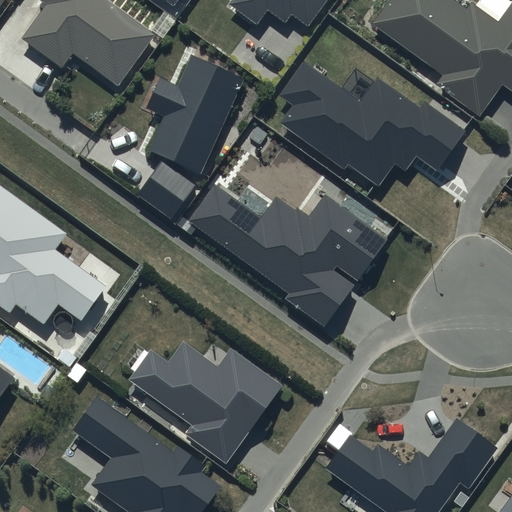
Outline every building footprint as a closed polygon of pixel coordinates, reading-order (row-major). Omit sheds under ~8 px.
[(153,36),(105,0),(38,0),(46,6),(21,39),(61,68),(72,52),(117,85),(153,36)] [(327,0),(232,0),(229,5),(256,25),(266,10),(286,23),(291,16),(308,27),(327,0)] [(511,3),(497,24),(463,0),(386,0),(369,24),(441,76),(435,85),(479,116),(502,84),(511,91),(511,3)] [(239,81),(189,58),(177,87),(158,79),(144,110),(162,118),(148,149),(198,172),(239,81)] [(421,108),(378,77),(359,103),(305,64),(281,96),(293,105),(279,123),(345,171),(349,166),(378,187),(396,162),(405,168),(416,153),(437,168),(465,130),(426,102),(421,108)] [(196,185),(161,161),(137,194),(172,219),(196,185)] [(388,239),(327,195),(309,219),(276,195),(261,215),(218,185),(190,223),(288,293),(285,298),(325,327),(388,239)] [(66,234),(0,186),(0,306),(8,312),(14,305),(43,326),(58,306),(79,322),(105,287),(54,250),(66,234)] [(225,463),(281,387),(229,349),(216,367),(181,342),(166,362),(150,351),(129,381),(191,426),(185,435),(225,463)] [(0,396),(13,379),(0,368),(0,396)] [(172,454),(96,399),(72,431),(110,459),(90,486),(125,511),(201,511),(219,488),(200,474),(204,468),(177,447),(172,454)] [(373,454),(349,437),(325,469),(385,511),(439,511),(460,484),(467,490),(497,450),(456,420),(427,459),(418,452),(406,467),(378,447),(373,454)] [(511,511),(511,492),(497,511),(511,511)]
